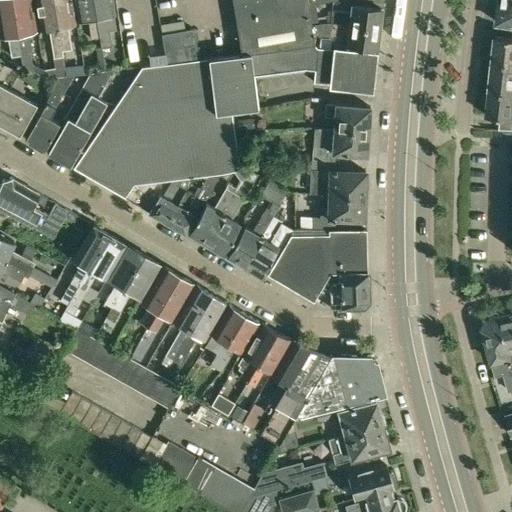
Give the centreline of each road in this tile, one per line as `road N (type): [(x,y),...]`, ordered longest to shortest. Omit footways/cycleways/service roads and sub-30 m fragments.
road 1 (primary): [(474,511),(439,390),(422,286),(423,146),(439,0)]
road 2 (residential): [(403,326),(326,328),(298,318),(0,147)]
road 3 (primary): [(417,0),(397,227),(403,326)]
road 4 (primary): [(403,326),(451,511)]
